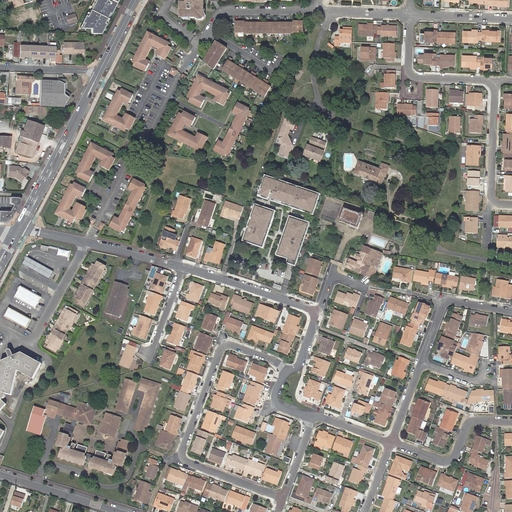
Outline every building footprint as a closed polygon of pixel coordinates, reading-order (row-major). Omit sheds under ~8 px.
[(8,0),(9,3),(12,2),(14,8),(23,5),(25,5),(22,0),(8,0)] [(95,0),(91,10),(107,18),(109,13),(111,14),(118,0),(95,0)] [(203,0),(185,0),(186,4),(183,4),(180,4),(180,5),(180,10),(179,16),(180,17),(181,18),(188,18),(189,18),(195,18),(196,18),(198,18),(198,20),(202,20),(203,20),(203,11),(201,11),(201,7),(203,7),(203,0)] [(91,10),(88,16),(86,16),(83,22),(84,23),(81,29),(91,29),(91,34),(101,35),(106,24),(104,23),(107,18),(91,10)] [(67,15),(70,23),(79,21),(77,13),(67,15)] [(274,23),(269,23),(268,23),(264,23),(261,23),(259,23),(255,23),(250,23),(249,23),(245,23),(245,22),(241,22),(239,22),(235,22),(235,23),(235,32),(245,32),(245,33),(255,33),(264,34),(274,34),(283,34),(293,34),(293,33),(303,33),(303,22),(298,22),(297,22),(293,22),(293,23),(290,23),(288,23),(283,23),(279,23),(277,23),(274,23)] [(378,27),(378,26),(374,26),(367,25),(359,25),(358,36),(373,36),(373,33),(377,33),(378,27)] [(377,33),(377,35),(381,35),(381,36),(397,37),(397,27),(389,26),(387,26),(382,26),(382,27),(378,27),(377,33)] [(339,43),(352,43),(352,42),(353,28),(345,28),(345,31),(343,30),(340,30),(340,38),(339,39),(335,39),(334,45),(339,46),(339,43)] [(437,32),(437,30),(434,30),(434,32),(431,32),(430,31),(425,31),(425,41),(437,41),(437,32)] [(486,31),(482,31),(482,33),(482,38),(481,40),(485,41),(500,41),(500,31),(486,30),(486,31)] [(158,55),(166,59),(172,47),(170,46),(165,44),(166,41),(164,40),(162,39),(154,35),(153,34),(152,34),(150,33),(151,32),(148,31),(146,34),(147,35),(143,43),(142,45),(141,46),(138,52),(137,53),(137,54),(135,57),(138,58),(135,63),(134,65),(146,71),(150,64),(145,61),(146,59),(152,46),(153,45),(161,49),(158,55)] [(478,39),(481,40),(482,38),(482,33),(478,32),(478,31),(472,31),(463,31),(463,42),(478,42),(478,39)] [(437,41),(437,43),(455,44),(455,33),(437,32),(437,41)] [(208,53),(203,61),(213,70),(217,63),(220,59),(227,48),(215,41),(214,43),(212,46),(210,49),(213,51),(211,55),(208,53)] [(73,54),(81,54),(81,49),(83,49),(83,44),(69,44),(64,44),(64,53),(73,54)] [(395,53),(395,44),(384,44),(383,58),(387,59),(386,62),(393,63),(393,59),(394,59),(395,53)] [(156,55),(158,55),(161,49),(153,45),(152,46),(159,49),(156,55)] [(55,47),(20,46),(19,58),(55,60),(55,47)] [(369,59),(369,60),(373,60),(376,60),(377,46),(370,46),(370,48),(361,48),(361,58),(366,58),(369,59)] [(436,57),(433,57),(433,54),(423,53),(423,55),(420,55),(420,62),(429,63),(429,64),(432,64),(432,65),(436,65),(436,57)] [(436,57),(436,65),(440,65),(446,66),(454,66),(455,55),(440,54),(440,58),(436,57)] [(481,61),(481,60),(477,59),(477,56),(462,56),(462,67),(471,67),(477,67),(480,67),(481,61)] [(234,64),(231,62),(231,63),(229,63),(230,61),(231,59),(229,58),(221,70),(228,74),(234,78),(240,82),(246,86),(252,89),(258,93),(264,97),(271,87),(268,85),(267,86),(266,85),(267,84),(268,82),(266,81),(263,79),(262,81),(261,82),(260,82),(261,81),(258,79),(256,77),(255,79),(254,78),(255,76),(256,74),(254,73),(251,71),(250,74),(249,75),(248,74),(249,73),(247,72),(244,70),(243,71),(242,70),(243,69),(244,67),(242,66),(240,64),(238,67),(238,68),(236,67),(237,66),(234,64)] [(480,67),(480,69),(485,70),(485,68),(488,68),(492,68),(493,58),(484,58),(484,61),(481,61),(480,67)] [(396,71),(387,70),(387,74),(385,74),(385,83),(385,88),(395,88),(396,71)] [(189,101),(201,107),(205,99),(199,96),(203,87),(205,87),(205,88),(218,94),(220,94),(216,101),(224,105),(230,93),(228,92),(223,90),(224,87),(221,86),(218,84),(212,81),(202,76),(199,74),(197,78),(198,78),(197,79),(196,81),(193,88),(191,91),(191,92),(193,93),(191,98),(189,101)] [(21,94),(21,85),(21,82),(27,83),(31,83),(31,77),(17,77),(17,82),(16,85),(16,94),(21,94)] [(68,96),(64,104),(65,105),(70,95),(65,92),(65,79),(58,79),(58,81),(63,84),(63,94),(68,96)] [(39,107),(62,108),(64,104),(68,96),(63,94),(63,84),(58,81),(40,80),(39,107)] [(109,109),(105,117),(103,120),(106,122),(107,121),(108,121),(110,122),(117,126),(119,127),(121,129),(123,126),(128,129),(130,130),(136,118),(128,114),(125,120),(117,116),(118,114),(125,102),(126,100),(130,102),(134,95),(122,88),(118,96),(116,95),(115,97),(115,98),(114,100),(111,106),(109,109)] [(427,90),(427,107),(437,108),(438,90),(427,90)] [(458,92),(458,91),(449,90),(449,102),(463,102),(463,92),(459,92),(458,92)] [(389,93),(377,93),(376,109),(386,110),(386,105),(386,102),(388,102),(389,93)] [(480,102),(480,101),(480,100),(481,95),(470,95),(466,95),(465,108),(469,108),(475,108),(480,108),(480,102)] [(249,110),(250,108),(238,102),(234,110),(239,113),(235,122),(234,122),(227,134),(228,135),(223,144),(218,142),(214,150),(226,156),(227,155),(230,149),(232,150),(233,148),(234,145),(236,141),(235,141),(236,139),(238,136),(241,130),(242,127),(243,125),(244,125),(245,122),(246,122),(247,120),(248,117),(246,116),(249,110)] [(413,114),(416,115),(417,107),(413,107),(413,106),(407,106),(405,106),(398,105),(397,115),(413,116),(413,114)] [(42,108),(25,107),(24,115),(41,116),(45,117),(46,109),(42,108)] [(171,137),(172,136),(179,139),(182,141),(188,144),(191,146),(194,147),(195,145),(200,148),(202,149),(208,137),(200,133),(197,139),(195,138),(196,137),(183,131),(183,132),(181,131),(186,122),(192,125),(197,117),(184,111),(183,114),(181,118),(178,117),(177,120),(175,122),(172,128),(171,131),(170,132),(170,131),(168,135),(171,137)] [(430,122),(430,126),(430,130),(438,130),(438,126),(438,114),(427,113),(427,118),(429,118),(429,122),(430,122)] [(481,133),(482,130),(480,130),(480,124),(483,124),(483,120),(484,116),(475,115),(475,119),(475,123),(471,123),(470,132),(481,133)] [(459,134),(460,117),(450,117),(450,133),(459,134)] [(43,125),(26,120),(23,130),(26,131),(26,132),(21,131),(17,142),(18,142),(15,152),(32,158),(43,125)] [(293,130),(295,123),(285,120),(279,136),(281,138),(279,139),(282,146),(282,147),(279,154),(289,157),(293,145),(288,135),(290,129),(293,130)] [(191,127),(192,125),(186,122),(181,131),(183,132),(183,131),(186,124),(191,127)] [(219,140),(218,142),(223,144),(228,135),(227,134),(226,134),(223,142),(219,140)] [(504,153),(511,153),(511,134),(504,134),(503,141),(503,148),(503,153),(504,153)] [(0,148),(10,149),(10,137),(0,136),(0,148)] [(325,143),(312,138),(310,144),(310,146),(308,146),(305,155),(320,160),(323,152),(322,151),(325,143)] [(78,176),(90,182),(94,175),(89,172),(90,170),(96,157),(97,156),(105,160),(102,166),(110,170),(116,158),(114,157),(109,154),(110,152),(107,151),(105,150),(98,146),(96,145),(95,145),(95,143),(92,142),(90,146),(91,146),(87,153),(86,156),(82,163),(81,165),(79,168),(81,169),(79,174),(78,176)] [(141,142),(137,149),(142,152),(146,145),(141,142)] [(466,146),(466,157),(465,165),(477,166),(478,159),(478,151),(480,151),(480,147),(466,146)] [(137,162),(141,155),(135,152),(132,160),(137,162)] [(105,160),(97,156),(96,157),(102,160),(100,165),(102,166),(105,160)] [(355,172),(376,180),(381,182),(384,176),(385,176),(386,176),(390,166),(387,165),(382,163),(380,168),(360,161),(355,172)] [(19,166),(10,166),(9,176),(16,177),(23,181),(29,171),(24,167),(23,169),(19,166)] [(468,183),(479,183),(479,172),(468,172),(468,183)] [(321,194),(265,176),(258,197),(313,215),(321,194)] [(144,193),(142,192),(145,186),(145,185),(133,179),(130,187),(135,189),(130,198),(123,211),(124,211),(119,220),(114,217),(110,226),(121,232),(123,229),(126,224),(128,226),(129,223),(131,220),(132,218),(131,217),(133,214),(139,201),(140,202),(142,198),(143,196),(144,193)] [(87,189),(75,183),(73,185),(70,191),(69,190),(68,190),(68,191),(66,193),(63,200),(61,203),(58,209),(55,214),(59,216),(60,215),(61,216),(63,217),(69,220),(72,221),(74,222),(75,219),(76,217),(80,219),(82,220),(87,210),(85,209),(86,207),(79,203),(75,212),(70,210),(69,213),(67,212),(70,208),(78,194),(83,197),(87,189)] [(478,192),(466,191),(466,210),(478,210),(478,202),(478,196),(478,192)] [(223,196),(215,194),(213,201),(221,204),(223,196)] [(185,215),(191,199),(181,196),(175,211),(173,211),(171,216),(182,220),(183,214),(185,215)] [(0,222),(6,222),(12,219),(21,200),(19,198),(10,197),(10,203),(12,205),(9,212),(0,211),(0,222)] [(207,226),(216,204),(205,200),(197,223),(207,226)] [(75,212),(79,203),(77,202),(74,210),(70,208),(67,212),(69,213),(70,210),(75,212)] [(227,214),(235,217),(239,219),(243,208),(225,202),(221,212),(220,216),(225,218),(227,214)] [(276,212),(255,205),(243,242),(263,249),(276,212)] [(362,212),(349,208),(348,209),(344,208),(339,221),(349,225),(349,226),(356,229),(356,227),(359,228),(363,214),(361,214),(362,212)] [(114,217),(119,220),(124,211),(123,211),(122,211),(119,218),(115,216),(114,217)] [(376,213),(369,211),(367,217),(374,219),(376,213)] [(310,223),(290,216),(276,256),(288,260),(287,264),(296,267),(310,223)] [(511,217),(509,218),(509,217),(499,216),(499,227),(499,228),(511,228),(511,217)] [(477,229),(477,227),(477,219),(464,218),(464,222),(466,222),(466,234),(477,234),(477,229)] [(178,249),(180,241),(172,238),(175,230),(166,227),(162,236),(163,236),(161,243),(159,244),(161,247),(165,248),(167,247),(170,248),(170,247),(173,248),(178,249)] [(511,247),(511,236),(510,236),(509,238),(508,238),(508,235),(498,235),(498,238),(497,238),(497,247),(502,248),(504,248),(511,247)] [(196,257),(201,240),(192,237),(186,254),(196,257)] [(208,260),(217,262),(219,255),(222,256),(225,245),(216,242),(213,251),(211,250),(210,253),(206,252),(204,260),(208,261),(208,260)] [(363,246),(360,251),(370,255),(372,250),(363,246)] [(59,249),(58,255),(68,257),(70,251),(59,249)] [(345,266),(371,277),(375,257),(370,255),(360,251),(356,261),(348,258),(345,266)] [(375,257),(371,277),(381,253),(376,251),(376,252),(375,257)] [(41,265),(28,257),(24,264),(37,271),(50,279),(54,272),(41,265)] [(318,272),(320,266),(322,262),(311,258),(306,272),(318,276),(319,272),(318,272)] [(292,272),(261,262),(259,268),(263,269),(261,276),(288,285),(292,272)] [(93,292),(97,283),(100,279),(101,280),(103,276),(102,275),(104,271),(96,267),(93,265),(74,298),(78,300),(85,304),(88,300),(89,301),(92,297),(90,296),(93,292)] [(412,271),(394,268),(392,277),(402,279),(402,281),(410,283),(412,271)] [(430,273),(415,270),(414,280),(420,282),(428,283),(429,280),(430,280),(433,281),(435,271),(430,270),(430,273)] [(162,289),(164,284),(167,277),(157,273),(151,289),(162,293),(164,290),(162,289)] [(455,277),(450,276),(449,275),(436,273),(434,283),(443,284),(453,286),(457,287),(459,277),(455,277)] [(316,278),(305,275),(303,280),(305,280),(304,284),(302,291),(312,295),(314,291),(315,288),(316,284),(314,284),(316,278)] [(463,288),(470,289),(474,290),(476,279),(462,276),(459,289),(463,289),(463,288)] [(509,299),(510,290),(511,290),(511,284),(508,284),(508,281),(498,279),(496,287),(495,296),(509,299)] [(127,286),(118,283),(106,313),(116,317),(117,314),(122,316),(131,291),(129,291),(126,290),(127,286)] [(194,297),(198,298),(203,287),(193,283),(189,294),(187,294),(186,298),(193,300),(194,297)] [(35,310),(41,298),(20,287),(14,298),(35,310)] [(161,296),(155,293),(148,291),(146,294),(149,295),(150,296),(148,303),(144,311),(154,315),(157,308),(158,306),(160,300),(161,296)] [(349,305),(356,307),(360,296),(356,294),(356,296),(353,295),(348,292),(348,293),(347,295),(339,292),(335,301),(343,304),(345,300),(350,302),(349,305)] [(221,297),(216,295),(212,294),(209,301),(211,302),(213,303),(213,304),(220,307),(221,305),(224,306),(228,298),(222,296),(221,297)] [(367,315),(375,318),(380,304),(382,304),(384,298),(376,295),(374,301),(371,300),(368,308),(370,309),(367,315)] [(233,297),(231,303),(234,305),(232,309),(248,315),(252,304),(246,302),(247,300),(244,299),(243,301),(241,300),(233,297)] [(409,304),(390,297),(386,307),(405,315),(409,304)] [(186,321),(188,316),(191,308),(193,310),(195,306),(182,301),(181,305),(176,318),(186,321)] [(427,311),(429,307),(419,304),(415,314),(413,314),(411,320),(413,321),(411,325),(408,324),(407,326),(416,330),(418,327),(419,323),(421,324),(423,317),(425,318),(427,311)] [(4,316),(26,328),(31,319),(9,307),(4,316)] [(263,308),(259,307),(256,316),(271,322),(274,323),(277,316),(277,314),(270,311),(271,309),(264,307),(263,308)] [(76,315),(67,311),(64,309),(46,343),(49,344),(57,349),(59,344),(60,345),(63,341),(62,340),(65,335),(68,329),(71,323),(72,324),(75,320),(74,319),(76,315)] [(333,315),(332,319),(330,324),(342,329),(347,315),(334,310),(332,315),(333,315)] [(231,313),(228,312),(223,324),(227,325),(226,327),(240,333),(243,323),(229,318),(229,317),(231,313)] [(207,313),(201,328),(211,332),(217,317),(207,313)] [(284,333),(294,337),(296,332),(294,331),(296,326),(299,318),(290,314),(282,332),(284,333)] [(446,326),(444,333),(455,337),(463,317),(459,316),(457,315),(454,314),(453,316),(452,319),(450,323),(449,327),(446,326)] [(478,315),(477,315),(475,315),(475,316),(471,315),(470,326),(473,326),(474,324),(481,325),(486,326),(488,317),(478,315)] [(152,320),(141,316),(136,328),(134,335),(145,339),(152,320)] [(357,322),(358,321),(354,319),(349,332),(363,338),(367,326),(362,324),(357,322)] [(511,322),(510,322),(502,321),(500,330),(511,332),(511,322)] [(176,323),(174,327),(171,335),(168,342),(177,346),(184,328),(185,327),(176,323)] [(381,323),(380,326),(388,330),(384,341),(386,342),(391,327),(381,323)] [(258,338),(270,343),(274,334),(252,326),(247,338),(256,342),(258,338)] [(388,330),(380,326),(374,341),(384,345),(386,342),(384,341),(388,330)] [(401,343),(411,347),(413,340),(416,341),(419,335),(415,334),(417,330),(407,326),(401,343)] [(199,336),(196,344),(195,348),(206,353),(209,346),(212,337),(200,333),(199,336)] [(293,341),(294,337),(284,333),(279,346),(276,344),(274,349),(277,351),(286,355),(289,349),(289,347),(292,341),(293,341)] [(481,341),(484,335),(473,333),(471,337),(475,338),(468,353),(471,354),(476,355),(478,349),(479,349),(483,341),(481,341)] [(323,341),(321,346),(319,352),(330,356),(335,342),(323,337),(321,341),(322,341),(323,341)] [(475,338),(471,337),(467,350),(459,347),(460,343),(459,342),(458,344),(458,345),(457,347),(456,348),(468,353),(475,338)] [(456,348),(457,347),(452,346),(454,342),(442,338),(441,341),(442,342),(439,350),(443,352),(441,357),(447,359),(447,357),(452,359),(455,353),(456,348)] [(131,361),(132,358),(136,348),(127,345),(120,365),(128,368),(131,361)] [(502,361),(502,365),(511,364),(511,354),(510,354),(510,346),(499,347),(499,355),(499,361),(501,361),(502,361)] [(173,353),(174,350),(168,347),(166,351),(163,359),(160,366),(170,369),(176,354),(173,353)] [(354,350),(348,348),(344,358),(358,363),(362,353),(356,351),(354,350)] [(204,359),(206,355),(194,351),(191,359),(188,368),(198,373),(201,365),(203,359),(204,359)] [(21,355),(40,365),(41,363),(21,352),(14,356),(9,358),(2,361),(0,370),(0,378),(4,362),(21,355)] [(364,364),(369,366),(370,364),(381,368),(386,357),(379,354),(377,353),(373,352),(372,354),(369,352),(364,364)] [(452,359),(451,362),(465,368),(472,371),(478,356),(476,355),(471,354),(469,358),(455,353),(452,359)] [(0,409),(1,409),(6,403),(2,399),(5,397),(6,393),(11,394),(17,370),(33,378),(40,365),(21,355),(4,362),(0,378),(0,438),(5,431),(0,428),(0,409)] [(247,363),(237,359),(229,356),(226,365),(244,372),(247,363)] [(473,373),(479,357),(478,356),(472,371),(465,368),(465,370),(473,373)] [(317,362),(315,367),(313,372),(324,377),(330,362),(317,357),(316,361),(317,362)] [(408,364),(409,360),(400,357),(399,361),(396,360),(391,374),(401,378),(406,364),(408,364)] [(263,383),(268,370),(253,364),(249,374),(257,377),(256,380),(263,383)] [(505,385),(505,389),(511,389),(511,369),(503,369),(504,375),(504,377),(502,377),(502,385),(505,385)] [(234,375),(224,371),(221,379),(221,380),(220,381),(217,388),(224,391),(226,388),(226,387),(228,389),(234,375)] [(338,371),(334,380),(341,382),(342,383),(351,386),(355,377),(338,371)] [(194,385),(198,375),(188,372),(182,388),(181,391),(188,394),(190,390),(192,391),(194,386),(194,385)] [(368,392),(374,376),(364,372),(358,388),(359,389),(358,392),(367,396),(369,392),(368,392)] [(138,427),(136,427),(135,430),(145,433),(152,408),(151,407),(152,403),(154,404),(160,385),(142,379),(139,388),(144,390),(144,388),(152,391),(152,392),(149,393),(147,398),(146,398),(143,407),(144,408),(142,415),(140,414),(138,420),(140,420),(138,427)] [(310,396),(312,397),(315,398),(314,399),(318,401),(321,393),(318,391),(320,384),(310,379),(307,387),(305,392),(304,396),(309,398),(310,396)] [(426,389),(442,395),(446,386),(438,383),(429,379),(426,389)] [(262,390),(263,386),(256,383),(252,381),(250,385),(245,397),(243,401),(254,405),(255,401),(258,394),(259,394),(260,390),(260,389),(262,390)] [(128,402),(130,397),(128,397),(130,390),(132,390),(134,386),(124,382),(117,404),(116,409),(125,413),(126,410),(124,409),(127,401),(128,402)] [(451,386),(446,384),(446,386),(442,395),(447,397),(451,386)] [(456,388),(451,386),(447,397),(453,399),(460,402),(460,403),(464,404),(468,392),(456,388)] [(345,390),(336,387),(329,404),(339,407),(341,401),(345,390)] [(144,388),(144,390),(148,391),(146,398),(147,398),(149,393),(152,392),(152,391),(144,388)] [(396,392),(386,388),(380,404),(387,406),(392,408),(393,404),(392,404),(394,398),(396,392)] [(187,403),(190,395),(188,394),(181,391),(180,391),(174,407),(185,411),(187,405),(187,403)] [(494,401),(494,391),(483,391),(476,391),(472,391),(467,403),(476,403),(476,401),(494,401)] [(226,394),(218,392),(217,395),(215,400),(214,399),(211,407),(223,411),(225,406),(228,407),(231,400),(228,399),(225,398),(226,394)] [(47,410),(34,407),(27,431),(41,435),(47,415),(55,418),(57,413),(60,404),(50,400),(47,410)] [(419,400),(412,417),(423,421),(429,403),(419,400)] [(78,409),(66,406),(63,415),(75,419),(75,416),(77,417),(79,420),(84,422),(86,415),(90,414),(94,415),(96,408),(90,406),(89,408),(86,407),(86,405),(80,403),(78,409)] [(365,407),(358,404),(355,403),(352,411),(362,415),(365,407)] [(378,403),(377,406),(381,408),(378,415),(375,423),(385,427),(391,412),(386,410),(387,406),(380,404),(378,403)] [(66,406),(60,404),(57,413),(63,415),(66,406)] [(250,411),(253,412),(254,408),(247,405),(245,408),(239,406),(235,418),(247,422),(250,415),(249,415),(250,411)] [(447,430),(451,432),(457,414),(447,410),(440,428),(447,430)] [(221,415),(209,411),(207,415),(208,415),(206,419),(207,419),(206,423),(204,422),(202,427),(213,432),(216,424),(218,425),(220,419),(221,415)] [(106,413),(100,432),(114,437),(121,418),(106,413)] [(91,424),(94,415),(90,414),(86,415),(84,422),(91,424)] [(171,415),(165,431),(174,435),(175,435),(177,431),(179,426),(179,424),(182,419),(171,415)] [(423,421),(412,417),(409,425),(411,425),(408,432),(417,436),(416,439),(420,440),(425,442),(428,433),(423,432),(419,430),(423,421)] [(273,435),(285,439),(286,435),(285,435),(288,427),(289,423),(279,419),(277,426),(273,435)] [(67,423),(63,433),(65,434),(68,425),(74,427),(71,437),(72,438),(76,426),(67,423)] [(65,434),(63,433),(61,433),(57,445),(65,448),(65,450),(62,449),(60,457),(84,465),(85,462),(86,460),(92,462),(91,464),(90,467),(114,475),(116,467),(114,466),(115,464),(122,466),(130,442),(122,440),(121,443),(119,442),(114,458),(111,457),(109,462),(106,461),(94,457),(85,454),(74,450),(70,449),(72,444),(69,443),(71,437),(74,427),(68,425),(65,434)] [(237,438),(247,442),(253,444),(256,434),(236,427),(233,436),(237,438)] [(447,430),(440,428),(440,427),(438,431),(433,444),(443,448),(445,443),(444,443),(445,440),(446,440),(448,434),(446,433),(447,430)] [(165,431),(162,430),(157,443),(166,447),(167,447),(169,442),(171,443),(174,435),(165,431)] [(209,433),(199,430),(195,442),(194,444),(191,451),(201,454),(208,435),(209,433)] [(320,437),(319,439),(318,443),(316,442),(315,446),(322,448),(323,445),(330,448),(334,437),(327,434),(323,433),(320,432),(318,437),(320,437)] [(283,443),(285,439),(273,435),(272,435),(271,439),(266,452),(275,456),(280,442),(283,443)] [(476,442),(473,450),(478,452),(481,453),(485,444),(489,446),(491,441),(487,439),(478,436),(476,442)] [(341,438),(337,437),(333,449),(348,455),(351,445),(340,440),(341,438)] [(351,463),(356,465),(360,466),(366,468),(367,464),(369,464),(371,459),(372,457),(374,450),(364,446),(361,455),(359,460),(358,460),(358,459),(353,458),(351,463)] [(210,459),(223,464),(226,454),(213,449),(210,459)] [(473,450),(471,449),(470,452),(471,453),(467,462),(474,464),(476,465),(475,467),(485,470),(488,461),(479,458),(480,456),(477,455),(478,452),(473,450)] [(314,453),(312,457),(314,458),(312,463),(310,462),(309,462),(308,466),(318,470),(323,457),(314,453)] [(233,457),(229,456),(226,463),(230,465),(230,466),(236,468),(236,467),(238,468),(244,470),(248,460),(234,455),(233,457)] [(289,464),(291,459),(284,456),(282,461),(289,464)] [(156,475),(156,473),(159,467),(157,466),(157,461),(149,458),(148,463),(150,464),(146,477),(154,480),(156,475)] [(395,462),(390,475),(401,479),(403,475),(402,473),(401,473),(402,469),(408,471),(411,462),(399,458),(397,463),(395,462)] [(244,470),(244,472),(248,473),(248,472),(251,473),(252,473),(253,472),(254,471),(255,472),(255,473),(255,474),(256,474),(260,476),(264,466),(248,459),(248,460),(244,470)] [(329,478),(328,482),(335,485),(337,481),(338,482),(338,481),(344,466),(335,462),(333,469),(332,471),(329,478)] [(366,473),(367,469),(366,468),(360,466),(359,470),(354,468),(349,481),(360,485),(362,479),(363,476),(365,472),(366,473)] [(427,471),(428,470),(424,469),(420,467),(419,470),(415,480),(431,486),(436,474),(432,472),(432,473),(430,473),(427,471)] [(188,475),(180,472),(179,472),(172,469),(168,480),(181,484),(182,481),(185,482),(186,480),(188,475)] [(265,471),(262,479),(277,485),(281,474),(277,473),(276,475),(265,471)] [(304,475),(303,475),(295,494),(307,499),(308,496),(298,493),(301,486),(300,485),(304,475)] [(308,496),(315,479),(304,475),(300,485),(301,486),(298,493),(308,496)] [(437,485),(453,491),(457,481),(441,475),(437,485)] [(184,485),(182,490),(186,491),(189,485),(202,491),(206,481),(202,480),(200,479),(192,476),(192,477),(190,481),(186,480),(185,482),(184,485)] [(481,482),(483,483),(484,479),(477,477),(476,480),(468,476),(467,477),(464,486),(478,491),(481,482)] [(151,484),(141,481),(135,499),(142,502),(145,495),(148,497),(150,492),(148,491),(151,484)] [(387,489),(384,497),(386,497),(393,500),(398,486),(390,483),(387,489)] [(224,502),(228,492),(222,489),(217,487),(217,486),(213,485),(209,496),(224,502)] [(333,494),(317,488),(312,500),(317,501),(318,499),(330,503),(333,494)] [(357,496),(358,492),(352,489),(347,488),(346,491),(340,506),(345,508),(344,511),(345,511),(347,511),(349,509),(350,509),(352,504),(353,500),(355,495),(357,496)] [(16,490),(12,504),(25,508),(29,494),(16,490)] [(226,502),(241,508),(246,497),(231,491),(226,502)] [(421,504),(427,506),(430,507),(431,503),(434,495),(431,494),(430,497),(423,494),(418,492),(414,501),(421,504)] [(158,493),(153,506),(158,507),(158,506),(162,508),(163,506),(171,509),(175,499),(167,496),(158,493)] [(475,505),(478,498),(468,494),(467,496),(465,501),(462,510),(466,511),(472,511),(474,507),(475,505)] [(393,500),(386,497),(382,508),(383,508),(381,511),(391,511),(396,501),(393,500)] [(197,511),(198,511),(194,509),(195,507),(190,505),(191,504),(185,502),(185,503),(181,502),(177,511),(178,511),(197,511)]
